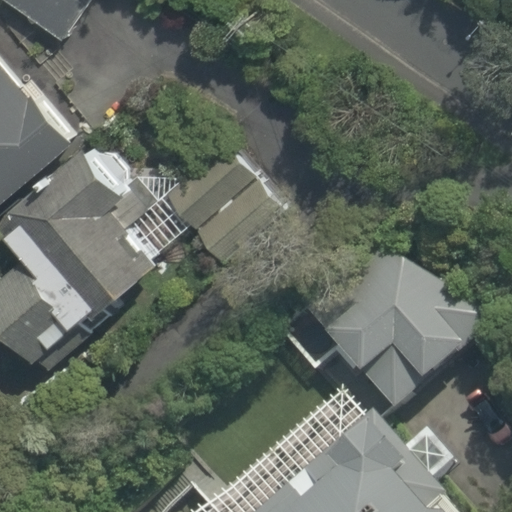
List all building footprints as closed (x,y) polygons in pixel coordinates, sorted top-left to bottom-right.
[(8,0),(61,35),(72,18),(84,0),(8,0)] [(168,30),(123,0),(84,0),(72,18),(144,66),(168,30)] [(0,255),(30,291),(0,316),(0,326),(48,383),(178,273),(68,143),(0,62),(0,255)] [(439,327),(464,303),(392,226),(323,290),(348,318),(323,341),(393,417),(462,352),(439,327)] [(445,511),(428,492),(461,463),(427,425),(394,454),(339,393),(206,511),(445,511)]
